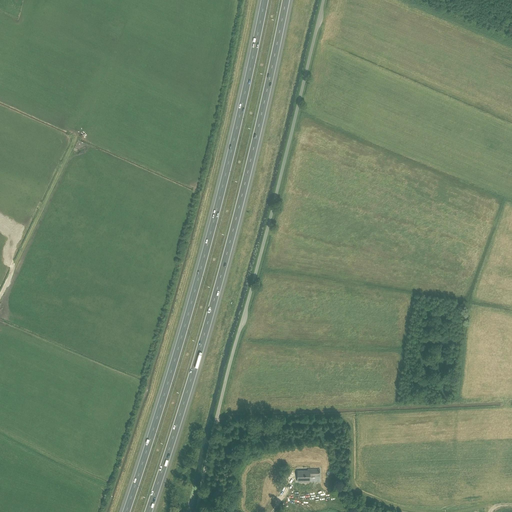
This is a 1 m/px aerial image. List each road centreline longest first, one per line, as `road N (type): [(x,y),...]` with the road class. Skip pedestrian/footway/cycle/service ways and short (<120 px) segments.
road 1 (motorway): [(264,0),(225,175),(125,511)]
road 2 (motorway): [(148,511),(217,295),(286,0)]
road 3 (unclassified): [(195,511),(323,0)]
road 4 (track): [(76,138),(0,296)]
